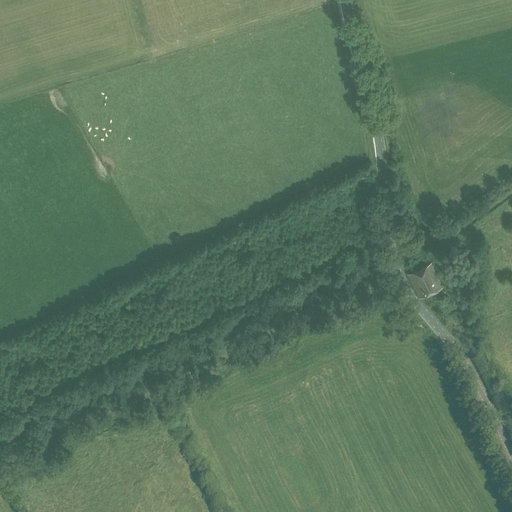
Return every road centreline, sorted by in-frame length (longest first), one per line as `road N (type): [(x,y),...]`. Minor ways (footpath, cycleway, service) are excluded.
road 1 (tertiary): [(511,463),(463,363),(396,275),(344,0)]
road 2 (track): [(0,462),(394,269)]
road 3 (track): [(511,194),(394,269)]
